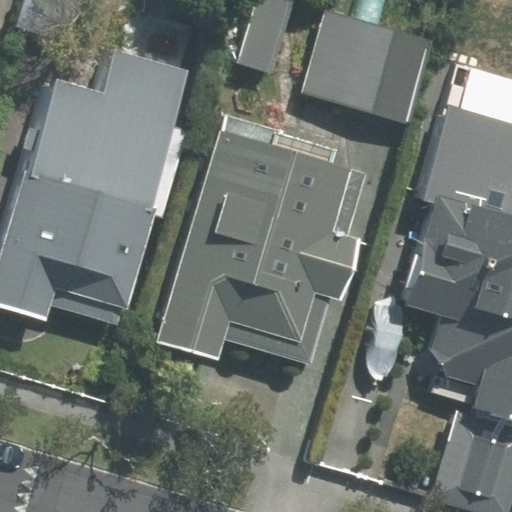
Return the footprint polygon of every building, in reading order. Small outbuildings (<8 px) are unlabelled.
[(263,78),(282,0),(241,0),(224,69),(263,78)] [(422,32),(318,0),(315,0),(288,90),(394,123),(422,32)] [(96,116),(28,96),(0,191),(0,322),(27,330),(41,284),(115,306),(181,82),(112,61),(96,116)] [(511,428),(511,427),(511,82),(452,65),(382,300),(439,317),(436,318),(434,320),(432,321),(430,323),(428,325),(426,327),(424,330),(423,332),(422,335),(421,337),(420,340),(420,343),(419,346),(419,348),(419,351),(420,354),(420,356),(421,359),(422,362),(424,364),(425,367),(427,369),(429,371),(431,373),(433,374),(435,376),(438,377),(440,379),(443,380),(446,380),(448,381),(451,381),(454,381),(457,381),(459,380),(450,410),(511,428)] [(364,152),(209,107),(139,347),(204,366),(213,335),(303,362),(364,152)]
